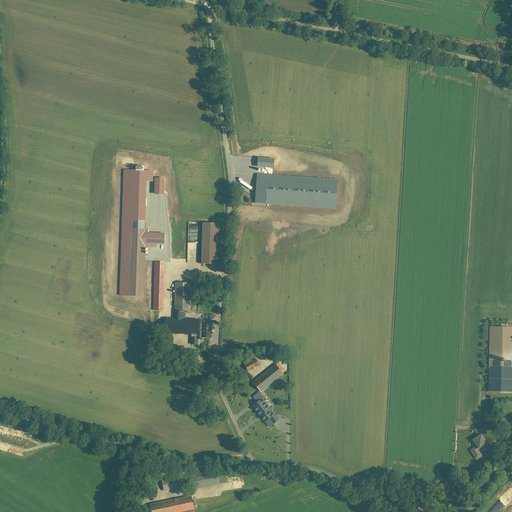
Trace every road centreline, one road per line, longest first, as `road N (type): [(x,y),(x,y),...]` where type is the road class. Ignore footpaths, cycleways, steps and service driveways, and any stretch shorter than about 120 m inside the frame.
road 1 (residential): [(382,511),(319,471),(164,457),(0,410)]
road 2 (unclassified): [(511,63),(339,27)]
road 3 (unclassified): [(339,27),(193,0)]
